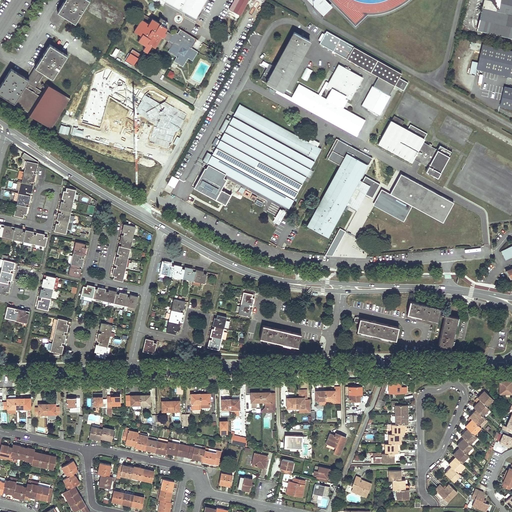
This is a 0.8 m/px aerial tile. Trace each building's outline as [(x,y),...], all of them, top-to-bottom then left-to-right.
[(64,0),(57,12),(66,18),(75,23),(90,0),(89,0),(64,0)] [(206,0),(152,0),(159,4),(161,0),(164,0),(165,0),(196,18),(206,0)] [(231,0),(229,5),(241,12),(246,4),(239,0),(231,0)] [(308,0),(323,15),(332,6),(325,0),(308,0)] [(511,0),(483,0),(477,30),(511,37),(511,0)] [(220,13),(237,21),(241,14),(224,5),(220,13)] [(165,35),(166,33),(165,32),(167,28),(152,18),(152,19),(143,13),(140,18),(142,19),(134,31),(141,36),(138,40),(146,45),(143,49),(145,51),(147,52),(152,45),(155,47),(162,36),(163,36),(164,37),(165,35)] [(191,48),(197,39),(180,29),(178,33),(175,32),(170,38),(169,40),(165,46),(170,49),(168,51),(177,56),(174,61),(183,66),(188,58),(192,60),(198,52),(191,48)] [(282,91),(310,41),(294,32),(275,67),(269,64),(260,80),(267,83),(282,91)] [(326,32),(320,44),(347,59),(354,47),(326,32)] [(44,73),(53,79),(68,55),(49,44),(35,68),(44,73)] [(477,69),(511,77),(511,51),(483,45),(478,63),(472,62),(469,74),(475,75),(477,69)] [(401,74),(354,47),(347,59),(378,77),(362,106),(379,115),(389,96),(389,95),(394,86),(403,91),(408,83),(399,78),(401,74)] [(116,58),(121,52),(116,48),(111,55),(116,58)] [(140,54),(132,49),(129,54),(137,59),(138,58),(139,55),(140,54)] [(142,60),(147,52),(145,51),(141,57),(139,55),(138,58),(142,60)] [(134,65),(137,59),(129,54),(126,60),(134,65)] [(362,78),(338,65),(326,86),(332,89),(326,100),(299,85),(293,97),(358,133),(364,121),(340,107),(345,97),(350,99),(362,78)] [(34,90),(35,87),(44,73),(35,68),(27,79),(11,69),(0,85),(0,94),(14,103),(22,91),(30,95),(32,91),(29,89),(30,87),(34,90)] [(22,91),(14,103),(51,126),(68,99),(48,86),(44,93),(35,87),(34,90),(35,91),(35,92),(34,93),(32,91),(30,95),(22,91)] [(511,88),(504,87),(500,106),(511,109),(511,88)] [(293,102),(357,137),(358,134),(294,99),(293,102)] [(309,143),(239,105),(230,122),(226,120),(220,131),(224,133),(212,156),(208,153),(204,161),(290,207),(294,200),(293,200),(306,175),(310,169),(320,149),(317,148),(312,145),(311,147),(308,145),(309,143)] [(424,139),(401,127),(404,121),(394,116),(391,121),(390,121),(378,143),(412,162),(413,159),(417,161),(419,158),(423,160),(421,163),(428,167),(427,170),(440,177),(452,155),(439,148),(437,150),(422,142),(424,139)] [(309,143),(308,145),(311,147),(312,145),(317,148),(319,143),(311,139),(309,143)] [(341,166),(308,226),(327,236),(354,188),(372,197),(380,184),(365,176),(362,182),(360,186),(356,184),(358,180),(366,165),(369,166),(373,159),(339,140),(329,159),(341,166)] [(27,159),(24,172),(33,174),(34,171),(36,171),(37,168),(35,167),(36,163),(38,164),(38,162),(24,153),(22,156),(27,159)] [(226,175),(208,166),(206,169),(205,169),(194,189),(225,206),(230,196),(221,191),(226,181),(223,179),(226,175)] [(24,172),(21,183),(31,185),(32,182),(34,182),(35,179),(33,178),(34,174),(33,174),(24,172)] [(454,204),(402,175),(391,195),(412,207),(444,223),(454,204)] [(31,185),(21,183),(19,190),(19,193),(28,196),(29,192),(31,193),(32,189),(30,189),(31,185)] [(254,202),(257,197),(241,187),(238,192),(254,202)] [(63,199),(64,199),(73,201),(76,190),(67,188),(66,191),(64,191),(63,193),(63,194),(64,195),(63,199)] [(412,207),(391,195),(382,190),(374,206),(404,223),(412,207)] [(17,201),(16,204),(26,207),(26,203),(29,204),(30,200),(28,200),(29,196),(28,196),(19,193),(17,201)] [(61,210),(71,212),(73,201),(64,199),(63,202),(61,202),(60,204),(60,205),(62,205),(61,210)] [(26,207),(16,204),(14,215),(23,217),(24,214),(26,214),(27,211),(25,211),(26,207)] [(280,209),(273,222),(279,225),(286,213),(280,209)] [(71,212),(61,210),(61,213),(58,213),(58,216),(59,216),(58,221),(59,221),(68,223),(70,215),(71,212)] [(68,223),(59,221),(58,224),(56,224),(55,227),(57,227),(56,231),(66,234),(68,223)] [(123,235),(133,237),(135,226),(125,224),(124,228),(123,228),(122,232),(124,232),(123,235)] [(2,236),(12,239),(15,230),(11,229),(12,227),(8,226),(8,228),(4,227),(2,236)] [(12,239),(23,241),(25,232),(22,231),(23,229),(19,228),(19,230),(15,229),(15,230),(12,239)] [(346,232),(340,228),(325,256),(333,256),(346,232)] [(25,232),(23,241),(34,244),(36,235),(33,234),(34,232),(30,231),(30,233),(25,232)] [(37,234),(36,235),(34,244),(45,247),(48,237),(44,236),(44,234),(41,233),(40,235),(37,234)] [(121,246),(130,248),(133,237),(123,235),(122,239),(120,239),(119,243),(122,243),(121,246)] [(75,241),(73,252),(82,255),(83,255),(84,251),(86,252),(86,250),(86,248),(84,248),(85,244),(75,241)] [(511,256),(511,245),(502,250),(506,259),(511,256)] [(128,259),(130,248),(121,246),(120,246),(119,250),(118,250),(117,253),(119,254),(118,257),(128,259)] [(351,249),(351,250),(356,252),(356,256),(360,257),(361,251),(351,249)] [(82,255),(73,252),(72,256),(71,263),(80,266),(81,262),(83,263),(84,259),(82,258),(82,255)] [(125,270),(128,259),(118,257),(117,261),(115,260),(114,264),(117,265),(116,268),(125,270)] [(13,270),(14,266),(13,266),(14,262),(4,259),(1,271),(10,273),(11,273),(13,273),(13,270)] [(79,270),(80,266),(71,263),(70,267),(67,266),(65,274),(78,277),(79,273),(80,273),(81,272),(81,270),(79,270)] [(172,276),(174,266),(171,266),(171,264),(167,263),(167,264),(163,263),(161,273),(160,277),(167,279),(168,275),(172,276)] [(183,278),(185,269),(181,268),(182,266),(178,265),(177,267),(174,266),(172,276),(183,278)] [(123,281),(125,270),(116,268),(115,268),(114,272),(113,271),(112,275),(114,275),(114,279),(123,281)] [(185,268),(185,269),(183,278),(193,281),(196,272),(192,271),(193,269),(192,269),(189,268),(188,269),(187,269),(185,268)] [(196,271),(196,272),(193,281),(205,283),(207,274),(203,273),(204,271),(200,270),(199,272),(196,271)] [(11,273),(10,273),(1,271),(0,275),(0,281),(8,284),(9,280),(11,281),(12,279),(12,278),(10,277),(11,273)] [(44,286),(53,288),(57,289),(59,282),(57,281),(58,278),(47,275),(44,274),(43,279),(43,282),(44,282),(43,286),(44,286)] [(8,284),(0,281),(0,292),(5,294),(6,291),(8,292),(9,288),(7,288),(8,284)] [(81,295),(92,298),(94,288),(90,287),(91,285),(87,284),(86,287),(84,286),(81,295)] [(53,288),(44,286),(43,290),(41,289),(41,290),(40,292),(42,293),(41,297),(51,299),(53,288)] [(101,300),(103,300),(105,291),(105,290),(101,289),(102,288),(98,287),(97,289),(94,288),(92,298),(96,298),(101,300)] [(241,303),(250,305),(251,305),(252,301),(253,302),(254,298),(252,298),(252,294),(255,295),(256,291),(241,287),(240,291),(243,292),(241,303)] [(103,300),(114,303),(116,293),(112,292),(112,290),(109,289),(108,291),(105,291),(103,300)] [(116,293),(114,303),(124,305),(126,296),(127,295),(122,294),(123,293),(119,292),(119,294),(116,293)] [(130,297),(126,296),(124,305),(128,306),(135,308),(138,298),(133,297),(134,295),(130,294),(130,297)] [(51,299),(41,297),(41,300),(38,300),(38,301),(38,303),(39,304),(38,308),(48,310),(51,299)] [(171,310),(180,312),(181,309),(183,309),(184,305),(183,305),(184,301),(174,299),(171,310)] [(410,301),(407,313),(438,321),(439,316),(439,313),(440,308),(410,301)] [(249,308),(250,307),(250,305),(241,303),(240,306),(239,312),(238,314),(248,316),(249,312),(251,312),(251,309),(249,308)] [(4,318),(16,320),(18,311),(19,309),(12,307),(12,309),(7,308),(4,318)] [(18,311),(16,320),(24,322),(23,325),(26,326),(30,311),(22,310),(22,312),(18,311)] [(182,317),(182,316),(180,316),(181,312),(180,312),(171,310),(171,313),(166,312),(165,317),(169,318),(169,321),(178,323),(179,319),(181,320),(182,317)] [(215,326),(224,328),(226,317),(217,315),(216,318),(214,318),(213,321),(215,322),(214,326),(215,326)] [(451,348),(458,318),(445,315),(445,317),(438,345),(451,348)] [(357,331),(396,340),(399,327),(355,317),(354,322),(359,323),(357,331)] [(67,324),(67,320),(58,318),(58,319),(56,329),(65,331),(66,327),(68,328),(68,327),(69,324),(67,324)] [(179,323),(178,323),(169,321),(166,332),(175,334),(176,330),(179,331),(179,330),(179,327),(178,327),(179,323)] [(101,334),(110,336),(110,335),(111,332),(113,325),(112,325),(109,324),(103,323),(102,327),(100,326),(100,329),(99,330),(102,331),(101,334)] [(298,347),(300,341),(301,334),(262,325),(260,338),(272,341),(290,345),(298,347)] [(221,339),(224,328),(215,326),(214,329),(212,329),(211,332),(212,333),(212,337),(221,339)] [(56,329),(53,340),(62,342),(63,342),(64,338),(65,338),(66,335),(64,334),(65,331),(56,329)] [(98,344),(107,347),(110,336),(101,334),(100,333),(99,338),(98,337),(97,341),(99,341),(98,344)] [(219,350),(221,339),(212,337),(211,340),(209,339),(209,340),(208,343),(210,343),(209,348),(219,350)] [(154,353),(157,344),(153,343),(154,340),(153,340),(150,339),(150,340),(145,339),(143,350),(154,353)] [(62,342),(53,340),(50,350),(60,353),(61,349),(63,349),(63,346),(64,346),(61,345),(62,342)] [(105,358),(107,347),(98,344),(97,348),(95,348),(95,349),(94,352),(96,352),(96,356),(105,358)] [(511,380),(500,381),(500,394),(511,393),(511,380)] [(401,387),(400,384),(400,381),(389,381),(388,393),(406,393),(406,388),(401,387)] [(384,402),(381,400),(387,383),(384,382),(375,405),(381,405),(384,405),(384,402)] [(361,386),(349,387),(349,395),(361,394),(361,386)] [(332,391),(325,391),(325,400),(341,400),(340,387),(335,387),(335,389),(335,391),(332,391)] [(299,398),(296,398),(296,408),(299,408),(299,412),(311,412),(311,411),(310,398),(307,398),(307,390),(303,390),(303,398),(299,398)] [(493,399),(484,390),(474,400),(477,403),(473,407),(475,409),(469,416),(471,419),(465,426),(467,428),(461,435),(463,438),(457,445),(459,447),(453,454),(455,456),(448,463),(451,466),(445,473),(454,481),(460,475),(458,472),(464,465),(462,463),(469,456),(466,453),(472,446),(470,444),(477,437),(474,434),(481,427),(478,425),(485,418),(482,416),(489,409),(487,406),(493,399)] [(325,400),(325,391),(316,391),(316,399),(316,403),(325,403),(325,400)] [(107,408),(107,400),(102,400),(102,393),(93,394),(93,406),(102,406),(103,415),(105,416),(107,416),(107,408)] [(261,402),(261,393),(251,393),(251,402),(261,402)] [(261,402),(264,401),(264,407),(261,410),(261,411),(268,411),(268,409),(267,408),(267,406),(265,406),(265,402),(270,402),(270,403),(276,402),(276,394),(270,394),(270,393),(261,393),(261,402)] [(191,394),(191,404),(191,410),(201,410),(201,408),(200,394),(191,394)] [(210,408),(210,401),(210,394),(200,394),(201,408),(210,408)] [(120,405),(120,401),(120,396),(107,397),(107,400),(107,408),(107,416),(112,417),(111,408),(111,405),(120,405)] [(141,405),(140,396),(131,396),(131,405),(141,405)] [(150,405),(150,400),(150,396),(140,396),(141,405),(150,405)] [(71,412),(80,412),(80,398),(67,398),(67,407),(70,407),(71,412)] [(296,408),(296,398),(287,398),(287,408),(296,408)] [(4,403),(4,409),(8,409),(16,409),(16,399),(7,399),(7,403),(4,403)] [(16,409),(31,409),(31,399),(25,399),(16,399),(16,409)] [(231,410),(230,400),(222,400),(222,410),(231,410)] [(239,400),(230,400),(231,410),(238,410),(239,410),(239,400)] [(171,401),(170,401),(162,401),(162,412),(171,411),(171,401)] [(171,401),(171,411),(179,411),(179,401),(171,401)] [(267,408),(268,409),(268,411),(276,411),(276,402),(270,403),(270,402),(265,402),(265,406),(267,406),(267,408)] [(48,415),(48,404),(39,404),(39,407),(39,415),(48,415)] [(56,408),(56,404),(48,404),(48,415),(59,414),(59,407),(56,408)] [(373,457),(373,463),(394,463),(394,453),(397,453),(397,444),(401,444),(401,434),(404,434),(404,424),(408,424),(408,405),(401,405),(395,405),(395,424),(392,424),(391,434),(388,434),(388,444),(385,444),(385,453),(375,453),(375,457),(373,457)] [(80,416),(78,425),(76,425),(75,433),(80,434),(83,417),(80,416)] [(112,441),(114,431),(103,429),(103,427),(92,425),(89,438),(100,441),(101,439),(112,441)] [(125,444),(135,446),(138,434),(138,433),(128,430),(128,431),(127,437),(125,444)] [(234,433),(233,433),(231,433),(232,444),(247,447),(247,439),(234,436),(234,433)] [(335,435),(330,433),(326,443),(327,444),(326,447),(335,450),(334,453),(339,455),(346,437),(336,433),(335,435)] [(145,450),(147,440),(148,437),(148,436),(138,434),(135,446),(135,448),(145,450)] [(303,436),(285,435),(285,447),(302,448),(303,436)] [(511,438),(503,435),(499,444),(510,448),(511,444),(511,438)] [(168,442),(167,445),(166,453),(181,456),(183,446),(179,445),(171,443),(171,440),(168,439),(168,442)] [(157,443),(147,440),(145,450),(155,453),(157,443)] [(158,440),(157,443),(155,453),(165,455),(166,453),(167,445),(163,444),(159,443),(160,440),(158,440)] [(10,457),(12,447),(9,446),(2,444),(0,450),(0,458),(6,459),(6,458),(10,459),(10,457)] [(21,459),(24,447),(20,446),(20,445),(13,444),(12,447),(10,457),(17,459),(17,458),(21,459)] [(487,460),(493,447),(490,445),(484,458),(487,460)] [(205,448),(202,447),(201,450),(194,449),(194,447),(190,446),(190,448),(188,458),(203,461),(205,448)] [(238,454),(239,446),(231,446),(231,454),(238,454)] [(27,448),(24,447),(21,459),(25,460),(24,461),(32,462),(34,451),(35,449),(28,447),(27,448)] [(205,448),(203,461),(202,462),(218,466),(221,452),(205,448)] [(42,453),(34,451),(32,462),(31,465),(39,466),(42,466),(45,454),(42,454),(42,453)] [(49,455),(45,454),(42,466),(46,467),(46,468),(53,470),(56,456),(49,454),(49,455)] [(266,461),(267,457),(255,454),(252,465),(266,468),(268,461),(266,461)] [(280,468),(282,468),(281,472),(282,472),(291,474),(293,462),(282,459),(280,468)] [(67,477),(73,473),(78,470),(76,467),(77,467),(73,460),(61,467),(65,474),(66,474),(67,477)] [(97,474),(101,475),(111,477),(112,474),(108,473),(109,469),(110,465),(100,463),(97,474)] [(123,465),(119,464),(116,478),(120,479),(121,475),(132,478),(132,476),(134,467),(123,465)] [(511,464),(510,468),(509,467),(508,471),(507,472),(505,472),(503,477),(505,477),(504,479),(502,482),(504,483),(502,487),(509,490),(511,486),(511,464)] [(134,467),(132,476),(142,479),(144,469),(134,467)] [(327,478),(328,474),(329,474),(331,469),(319,467),(318,471),(315,471),(314,475),(317,476),(316,480),(328,482),(328,478),(327,478)] [(154,471),(144,469),(142,479),(152,481),(154,471)] [(409,499),(409,489),(409,485),(405,485),(405,480),(401,480),(401,470),(395,471),(388,471),(388,480),(392,480),(392,490),(396,490),(397,499),(409,499)] [(67,490),(75,485),(80,482),(76,476),(75,476),(73,473),(67,477),(62,479),(64,483),(67,490)] [(233,475),(227,474),(221,473),(219,484),(230,487),(233,475)] [(101,475),(99,486),(109,488),(111,477),(101,475)] [(371,483),(367,482),(362,480),(361,481),(359,481),(361,478),(356,475),(351,487),(353,487),(351,491),(366,497),(371,483)] [(13,495),(16,483),(17,479),(10,477),(9,479),(9,480),(5,479),(2,491),(6,492),(6,493),(13,495)] [(241,489),(246,490),(250,491),(252,480),(240,477),(238,485),(242,486),(241,489)] [(174,482),(161,479),(159,489),(172,491),(174,482)] [(306,481),(294,479),(293,483),(289,482),(287,494),(302,497),(306,481)] [(27,483),(26,487),(24,495),(28,496),(28,497),(35,498),(38,485),(39,482),(32,480),(31,484),(27,483)] [(23,485),(16,483),(13,495),(12,497),(20,499),(20,498),(24,499),(24,495),(26,487),(23,486),(23,485)] [(42,486),(38,485),(35,498),(39,498),(39,499),(46,501),(49,488),(50,485),(46,484),(43,483),(42,486)] [(327,497),(328,491),(324,490),(323,490),(321,489),(322,485),(315,484),(311,502),(317,503),(318,495),(327,497)] [(439,484),(434,489),(437,492),(442,487),(439,484)] [(448,484),(444,488),(442,487),(437,492),(448,502),(457,492),(448,484)] [(78,492),(75,485),(67,490),(62,493),(66,499),(67,499),(69,502),(80,496),(78,492)] [(485,511),(489,504),(482,501),(484,498),(483,492),(475,488),(471,498),(474,499),(472,506),(485,511)] [(121,504),(124,494),(124,491),(114,489),(111,502),(121,504)] [(172,491),(159,489),(157,499),(158,499),(169,502),(172,491)] [(134,495),(133,496),(131,506),(141,509),(144,499),(140,498),(141,495),(134,493),(134,495)] [(131,506),(133,496),(124,494),(121,504),(131,506)] [(81,499),(80,496),(69,502),(70,505),(70,506),(73,511),(80,508),(82,511),(89,511),(86,505),(86,504),(82,498),(81,499)] [(169,502),(158,499),(157,503),(161,504),(160,511),(163,511),(169,511),(171,502),(169,502)]
